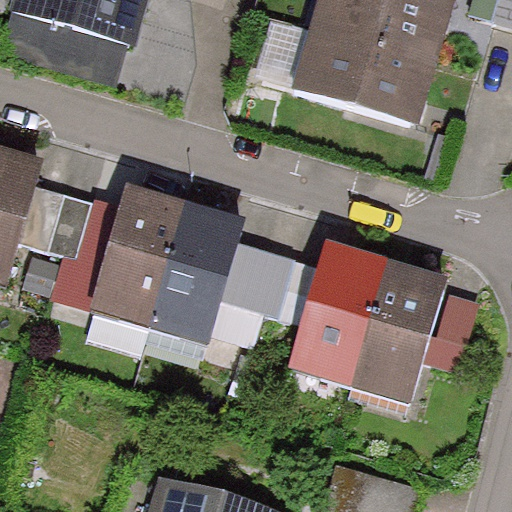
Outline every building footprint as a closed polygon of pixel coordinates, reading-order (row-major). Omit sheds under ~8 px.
[(29,0),(25,17),(127,46),(139,0),(29,0)] [(422,0),(332,0),(322,34),(429,65),(447,7),(422,0)] [(511,0),(500,0),(493,24),(511,29),(511,0)] [(322,34),(304,94),(412,125),(429,65),(322,34)] [(0,275),(13,279),(22,247),(39,189),(43,176),(0,164),(0,275)] [(124,213),(39,189),(22,247),(107,271),(124,213)] [(185,216),(128,200),(124,213),(107,271),(97,306),(155,322),(185,216)] [(243,232),(185,216),(155,322),(213,339),(222,307),(238,248),(243,232)] [(327,273),(238,248),(222,307),(310,332),(327,273)] [(388,277),(330,261),(327,273),(310,332),(301,365),(358,381),(388,277)] [(445,294),(388,277),(358,381),(416,398),(445,294)] [(408,511),(414,491),(338,471),(327,511),(408,511)] [(255,511),(179,489),(171,511),(255,511)]
